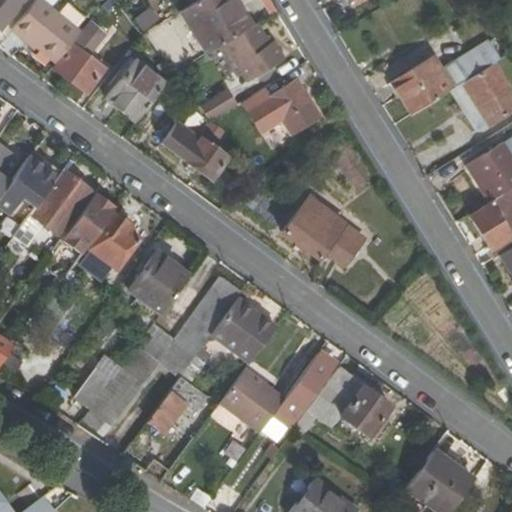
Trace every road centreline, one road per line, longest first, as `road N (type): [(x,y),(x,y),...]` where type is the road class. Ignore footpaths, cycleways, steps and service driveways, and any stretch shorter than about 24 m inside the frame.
road 1 (residential): [(511,454),(0,75)]
road 2 (residential): [(511,357),(290,0)]
road 3 (residential): [(186,511),(0,396)]
